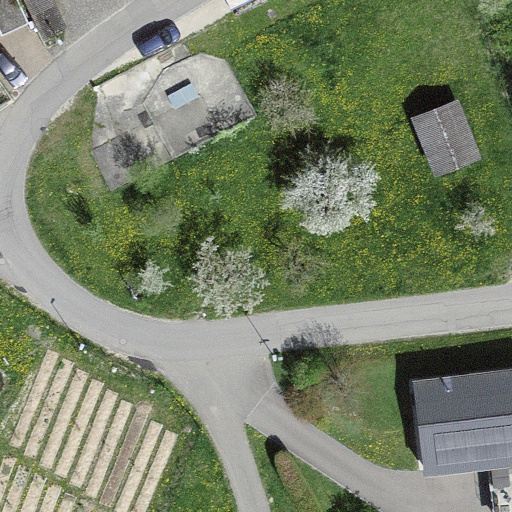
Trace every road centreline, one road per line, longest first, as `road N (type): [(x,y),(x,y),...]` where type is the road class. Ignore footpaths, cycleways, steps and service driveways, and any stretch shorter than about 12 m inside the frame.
road 1 (tertiary): [(203,344),(511,307)]
road 2 (residential): [(0,155),(100,51),(187,0)]
road 3 (tertiary): [(0,254),(123,332),(159,344),(203,344)]
road 4 (unclassified): [(203,344),(255,511)]
